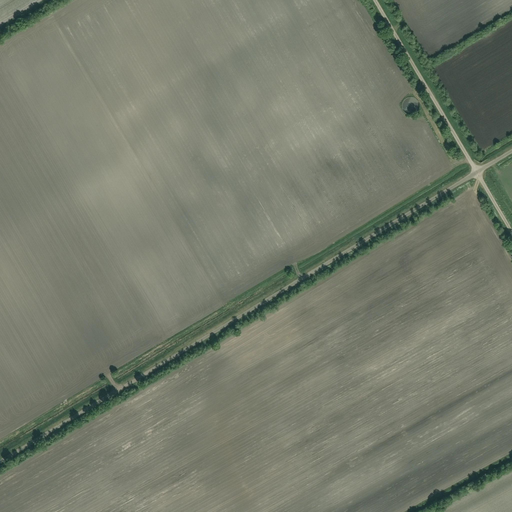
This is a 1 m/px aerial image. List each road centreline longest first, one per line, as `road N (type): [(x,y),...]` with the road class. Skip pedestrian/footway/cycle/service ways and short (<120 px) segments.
road 1 (residential): [(0,462),(477,172)]
road 2 (residential): [(477,172),(375,0)]
